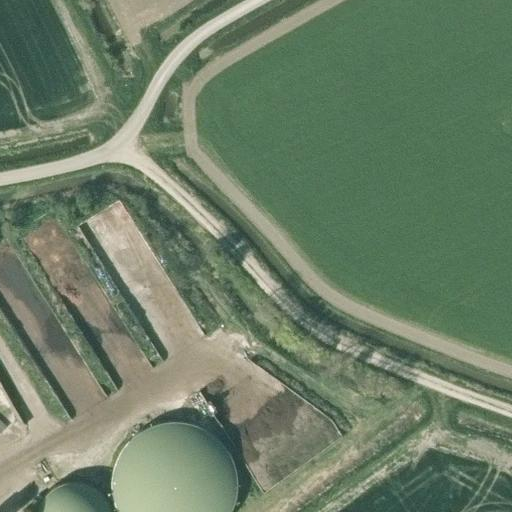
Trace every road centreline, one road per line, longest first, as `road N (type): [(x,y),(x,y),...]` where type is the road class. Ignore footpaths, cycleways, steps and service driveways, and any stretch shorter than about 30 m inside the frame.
road 1 (track): [(511,458),(298,361),(258,330),(118,143)]
road 2 (unclassified): [(0,177),(118,143),(170,76),(223,27),(270,0)]
